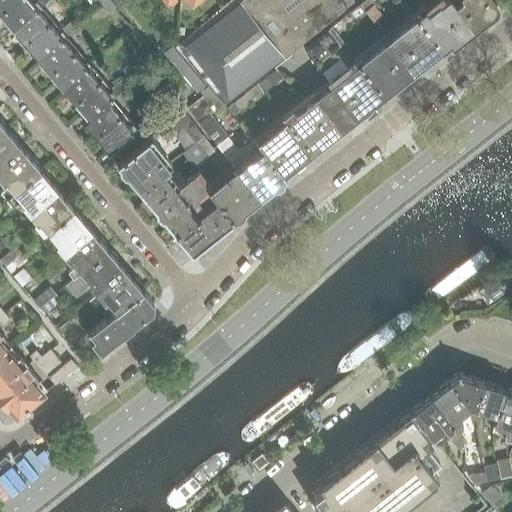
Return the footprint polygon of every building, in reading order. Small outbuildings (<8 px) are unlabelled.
[(0,0),(0,16),(8,26),(38,0),(0,0)] [(38,0),(8,26),(33,55),(57,34),(36,9),(46,0),(38,0)] [(115,7),(109,0),(102,0),(98,4),(107,14),(115,7)] [(197,122),(220,105),(289,51),(272,29),(281,22),(283,25),(314,0),(227,0),(173,45),(163,54),(193,92),(203,84),(206,87),(200,91),(202,95),(186,108),(197,122)] [(289,51),(353,1),(351,0),(314,0),(283,25),(281,22),(272,29),(289,51)] [(370,0),(365,0),(360,4),(364,10),(373,3),(370,0)] [(451,46),(472,29),(453,4),(449,0),(443,0),(438,4),(437,3),(425,13),(422,9),(414,16),(441,49),(449,43),(451,46)] [(493,0),(457,0),(453,4),(472,29),(496,10),(497,4),(493,0)] [(373,4),(364,11),(374,24),(383,17),(373,4)] [(412,72),(441,49),(414,16),(386,38),(412,72)] [(33,55),(57,84),(82,63),(62,40),(80,32),(72,22),(57,34),(33,55)] [(328,84),(354,117),(383,94),(357,61),(337,36),(344,31),(337,22),(305,48),(331,81),(328,84)] [(386,38),(357,61),(383,94),(412,72),(386,38)] [(57,84),(84,115),(118,87),(123,83),(119,78),(105,90),(82,63),(57,84)] [(284,74),(276,69),(258,83),(263,90),(284,74)] [(354,117),(328,84),(313,95),(340,128),(354,117)] [(254,86),(227,108),(233,115),(259,93),(254,86)] [(118,87),(84,115),(80,118),(105,149),(130,128),(108,102),(122,91),(118,87)] [(313,95),(284,118),(311,151),(340,128),(313,95)] [(194,142),(202,135),(183,110),(165,124),(185,149),(194,142)] [(201,127),(216,145),(227,136),(212,118),(201,127)] [(282,174),(304,156),(311,151),(284,118),(255,141),(261,147),(282,174)] [(0,167),(22,149),(5,129),(0,133),(0,167)] [(206,156),(213,150),(202,135),(194,142),(206,156)] [(215,146),(233,169),(256,199),(284,177),(282,174),(261,147),(255,141),(240,152),(227,136),(215,146)] [(227,222),(231,219),(207,190),(205,187),(208,184),(193,165),(189,168),(193,173),(183,181),(170,165),(166,167),(145,140),(116,163),(138,189),(174,231),(174,232),(175,232),(176,233),(177,232),(178,232),(191,247),(211,231),(211,232),(212,232),(213,232),(214,232),(215,232),(228,222),(227,222)] [(12,190),(39,168),(22,149),(0,167),(0,179),(1,181),(4,180),(12,190)] [(20,203),(27,212),(55,187),(39,168),(12,190),(4,197),(10,204),(20,200),(22,202),(20,203)] [(231,219),(256,199),(233,169),(207,190),(231,219)] [(73,208),(55,187),(27,212),(35,221),(37,220),(41,224),(33,231),(38,237),(73,208)] [(54,243),(61,252),(89,227),(73,208),(38,237),(44,244),(52,237),(55,242),(54,243)] [(106,248),(89,227),(61,252),(69,261),(67,262),(72,268),(68,271),(72,276),(106,248)] [(0,258),(0,259),(5,265),(21,252),(16,246),(0,258)] [(87,283),(95,291),(123,268),(106,248),(72,276),(73,278),(57,292),(62,298),(86,278),(89,281),(87,283)] [(488,249),(422,301),(431,314),(497,262),(488,249)] [(21,252),(5,265),(10,272),(27,258),(21,252)] [(31,277),(22,267),(12,276),(21,286),(31,277)] [(141,289),(123,268),(95,291),(102,301),(104,299),(113,310),(141,289)] [(488,283),(498,296),(511,285),(501,272),(488,283)] [(38,306),(54,293),(49,286),(32,299),(38,306)] [(152,302),(151,301),(141,289),(113,310),(87,330),(92,336),(89,339),(99,350),(151,309),(152,302)] [(54,293),(38,306),(44,313),(60,300),(54,293)] [(407,310),(331,370),(342,384),(418,325),(407,310)] [(8,317),(3,311),(0,313),(0,323),(0,324),(8,317)] [(58,328),(71,344),(87,332),(85,331),(87,330),(75,315),(58,328)] [(0,351),(0,388),(23,369),(4,347),(0,351)] [(35,350),(29,355),(44,373),(60,360),(49,348),(40,356),(35,350)] [(67,356),(45,375),(52,383),(74,364),(67,356)] [(43,392),(42,391),(23,369),(0,388),(0,400),(4,406),(6,405),(15,416),(43,392)] [(491,425),(492,422),(504,390),(499,389),(500,386),(457,372),(448,379),(468,406),(469,405),(486,410),(481,422),(491,425)] [(458,414),(468,406),(448,379),(409,409),(429,435),(430,436),(442,427),(445,430),(449,426),(456,434),(451,438),(458,445),(464,440),(458,433),(462,429),(457,421),(460,418),(458,414)] [(312,387),(239,445),(249,457),(322,399),(312,387)] [(511,439),(511,392),(504,390),(492,422),(505,427),(504,431),(507,432),(504,440),(511,442),(511,439)] [(321,487),(312,494),(319,503),(313,508),(315,511),(390,511),(436,476),(418,453),(427,446),(423,440),(429,435),(409,409),(317,482),(321,487)] [(482,465),(474,428),(467,429),(467,449),(473,472),(466,474),(473,484),(485,481),(482,465)] [(224,454),(161,504),(167,511),(179,511),(235,469),(224,454)] [(261,454),(252,462),(258,470),(268,462),(261,454)] [(510,474),(507,457),(496,460),(499,476),(510,474)] [(494,462),(482,465),(485,481),(498,479),(494,462)] [(490,484),(481,492),(491,505),(501,497),(490,484)] [(291,511),(287,506),(283,501),(268,511),(291,511)]
